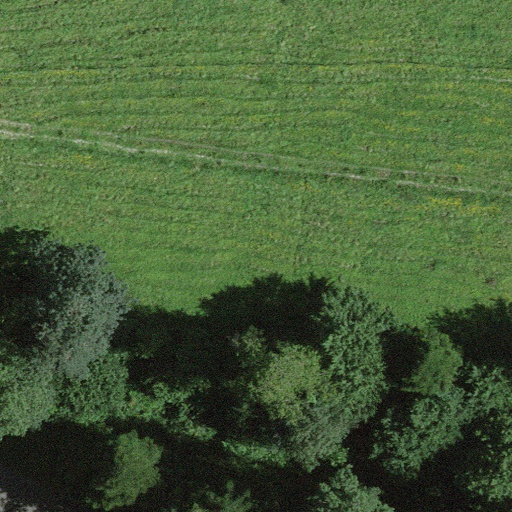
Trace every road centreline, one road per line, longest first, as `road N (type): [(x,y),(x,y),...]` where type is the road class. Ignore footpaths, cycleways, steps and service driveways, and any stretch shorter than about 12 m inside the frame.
road 1 (track): [(0,444),(218,458),(432,497),(511,500)]
road 2 (track): [(511,189),(0,128)]
